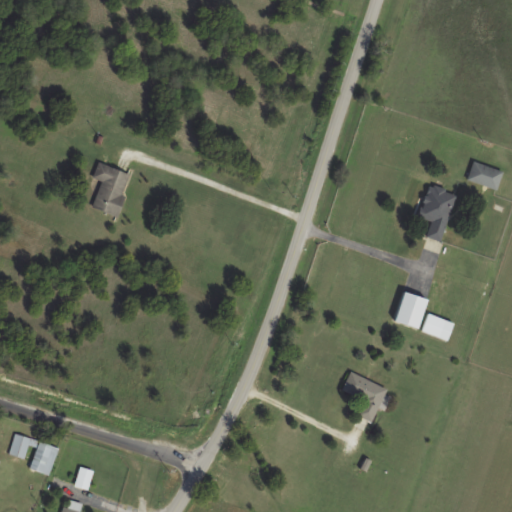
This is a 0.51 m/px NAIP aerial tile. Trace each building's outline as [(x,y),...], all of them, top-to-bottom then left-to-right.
[(498,191),(504,173),(474,162),(468,180),(498,191)] [(94,180),(102,183),(92,209),(116,218),(132,175),(99,164),(94,180)] [(442,242),(457,195),(429,186),(418,217),(432,221),(427,237),(442,242)] [(422,332),(448,341),(454,323),(428,314),(422,332)] [(343,391),(364,400),(357,416),(373,423),(388,388),(351,372),(343,391)] [(27,469),(51,476),(59,447),(15,435),(9,455),(30,461),(27,469)] [(89,489),(93,471),(79,468),(76,487),(89,489)] [(80,511),(83,504),(66,499),(62,511),(80,511)]
